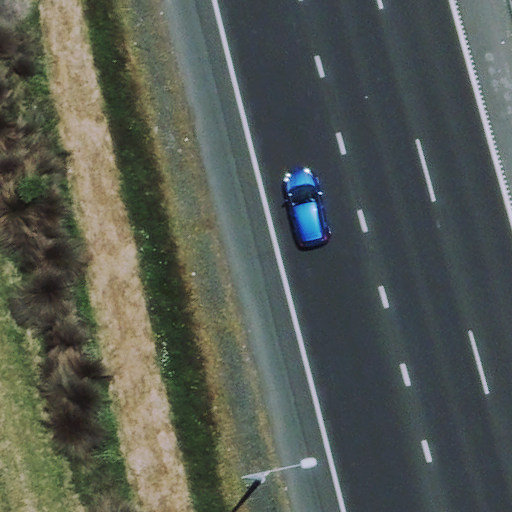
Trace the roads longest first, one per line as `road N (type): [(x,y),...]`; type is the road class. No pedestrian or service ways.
road 1 (motorway): [(511,506),(370,0)]
road 2 (motorway): [(397,511),(276,0)]
